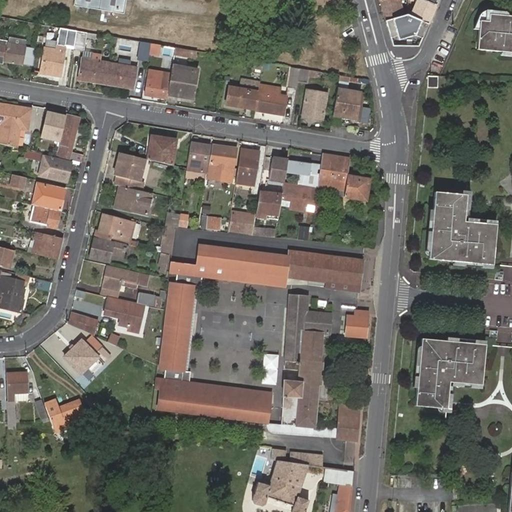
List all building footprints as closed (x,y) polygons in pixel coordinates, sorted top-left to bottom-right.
[(126,0),(74,0),(74,5),(124,13),(126,0)] [(386,22),(408,16),(408,12),(403,13),(399,0),(389,0),(381,2),(386,22)] [(428,24),(436,6),(420,0),(408,0),(408,12),(408,16),(428,24)] [(408,16),(386,22),(392,46),(418,46),(428,24),(408,16)] [(511,17),(487,16),(487,24),(478,23),(475,52),(511,53),(511,17)] [(77,31),(60,28),(57,43),(56,52),(45,50),(41,70),(50,72),(49,75),(59,77),(64,45),(74,47),(77,31)] [(74,47),(74,48),(84,50),(86,38),(96,39),(97,35),(77,31),(74,47)] [(140,42),(114,38),(113,44),(139,48),(140,42)] [(0,61),(4,62),(23,65),(23,64),(25,47),(26,47),(7,43),(7,41),(0,39),(0,61)] [(56,52),(57,43),(46,42),(45,50),(56,52)] [(151,44),(140,42),(139,48),(137,60),(148,61),(150,49),(151,44)] [(36,49),(25,47),(23,64),(33,66),(36,49)] [(197,58),(198,52),(176,48),(175,53),(174,55),(197,58)] [(91,82),(106,85),(109,64),(101,62),(102,56),(93,54),(92,60),(82,58),(79,76),(92,78),(91,82)] [(225,56),(223,70),(231,71),(233,58),(225,56)] [(264,63),(254,62),(252,69),(262,71),(264,63)] [(109,64),(106,85),(121,88),(121,84),(134,85),(137,69),(109,64)] [(171,74),(167,95),(192,100),(196,72),(172,68),(171,74)] [(287,89),(297,90),(298,82),(300,70),(291,68),(287,89)] [(144,96),(166,100),(167,95),(171,74),(149,70),(144,96)] [(300,70),(298,82),(307,84),(308,76),(318,78),(319,73),(300,70)] [(437,89),(438,77),(428,76),(427,88),(437,89)] [(230,88),(227,105),(255,110),(258,93),(260,85),(260,84),(242,80),(241,90),(230,88)] [(280,88),(260,85),(258,93),(279,96),(280,88)] [(307,90),(302,113),(313,115),(312,119),(322,121),(327,94),(307,90)] [(338,91),(333,117),(357,120),(361,94),(338,91)] [(258,93),(255,110),(283,115),(286,98),(279,96),(258,93)] [(29,109),(0,104),(0,124),(0,125),(0,141),(15,146),(18,128),(19,123),(13,122),(14,115),(28,117),(29,109)] [(59,142),(65,116),(45,112),(40,138),(59,142)] [(28,117),(14,115),(13,122),(19,123),(18,128),(26,129),(28,117)] [(78,119),(65,116),(59,142),(56,156),(81,163),(82,157),(69,154),(78,119)] [(37,146),(39,135),(35,134),(32,145),(30,144),(29,148),(36,150),(37,146)] [(151,138),(146,160),(171,166),(174,149),(166,147),(166,140),(151,138)] [(175,142),(166,140),(166,147),(174,149),(175,142)] [(210,145),(190,142),(186,169),(186,171),(190,171),(191,165),(202,166),(202,172),(206,172),(210,145)] [(213,146),(209,173),(232,176),(237,149),(213,146)] [(41,162),(38,176),(65,183),(70,162),(25,150),(23,157),(28,159),(41,162)] [(259,154),(240,150),(235,180),(235,183),(254,186),(259,154)] [(111,164),(129,168),(132,158),(114,154),(111,164)] [(348,175),(351,160),(322,156),(320,166),(317,188),(339,191),(338,201),(338,203),(342,203),(344,197),(348,175)] [(286,171),(287,161),(272,159),(268,181),(283,183),(286,171)] [(299,173),(296,187),(283,185),(281,197),(281,200),(290,201),(289,209),(304,212),(305,204),(310,204),(312,190),(313,185),(304,184),(304,179),(308,180),(311,164),(287,160),(287,161),(286,171),(299,173)] [(312,190),(317,191),(317,188),(320,166),(311,164),(308,180),(304,179),(304,184),(313,185),(312,190)] [(9,185),(22,188),(24,178),(12,175),(9,185)] [(356,176),(348,175),(344,197),(366,202),(369,180),(356,178),(356,176)] [(31,204),(59,210),(64,191),(36,184),(31,204)] [(147,193),(123,188),(121,199),(118,198),(116,208),(148,216),(151,206),(144,204),(147,193)] [(151,206),(153,195),(147,193),(144,204),(151,206)] [(281,197),(258,194),(255,213),(278,217),(281,200),(281,197)] [(461,224),(464,197),(432,194),(426,261),(490,267),(494,227),(461,224)] [(29,221),(46,225),(46,226),(55,229),(59,214),(33,207),(29,221)] [(230,213),(226,234),(248,237),(250,230),(251,221),(235,219),(235,215),(235,213),(230,213)] [(134,221),(125,219),(125,220),(102,214),(98,231),(98,232),(107,234),(106,237),(110,238),(110,239),(128,244),(134,221)] [(166,230),(173,232),(174,229),(177,229),(177,227),(179,216),(165,214),(161,229),(165,229),(166,230)] [(179,216),(177,227),(184,227),(186,215),(179,214),(179,216)] [(200,230),(217,232),(219,219),(207,218),(206,225),(200,225),(200,230)] [(164,236),(165,229),(161,229),(148,225),(146,232),(164,236)] [(163,255),(170,256),(173,232),(166,230),(163,255)] [(252,230),(251,237),(274,239),(275,233),(252,230)] [(95,238),(105,241),(106,237),(107,234),(98,232),(98,231),(97,231),(95,238)] [(36,238),(32,254),(57,260),(62,239),(45,234),(44,240),(36,238)] [(109,263),(111,252),(121,254),(122,249),(124,249),(125,246),(93,239),(89,258),(109,263)] [(198,246),(195,265),(285,277),(331,283),(330,288),(357,292),(362,261),(288,251),(287,257),(198,246)] [(0,265),(9,268),(14,251),(0,247),(0,265)] [(161,256),(160,268),(162,269),(162,275),(167,276),(168,257),(161,256)] [(168,273),(176,274),(201,277),(283,287),(285,277),(195,265),(170,262),(168,273)] [(118,292),(119,286),(121,281),(134,284),(146,287),(148,277),(106,267),(101,288),(118,292)] [(29,277),(15,273),(14,276),(13,279),(10,278),(11,276),(1,274),(0,275),(0,297),(3,298),(1,305),(0,309),(20,314),(23,300),(21,300),(19,299),(20,293),(22,293),(23,289),(21,288),(22,283),(27,283),(29,277)] [(165,369),(164,379),(188,382),(189,371),(183,370),(193,285),(200,286),(201,277),(176,274),(175,283),(170,283),(158,368),(165,369)] [(121,281),(119,286),(133,289),(134,284),(121,281)] [(76,290),(74,297),(83,299),(85,292),(76,290)] [(141,304),(164,310),(165,300),(139,294),(137,304),(141,304)] [(137,321),(141,304),(137,304),(109,297),(105,314),(118,316),(116,325),(124,326),(124,329),(135,331),(137,321)] [(288,297),(284,363),(286,363),(286,371),(298,372),(298,384),(283,383),(280,425),(315,428),(317,387),(319,386),(321,363),(319,363),(320,334),(328,334),(329,315),(306,314),(307,298),(288,297)] [(367,338),(369,313),(358,312),(357,317),(346,317),(345,336),(367,338)] [(88,334),(94,337),(98,323),(69,316),(68,322),(66,324),(88,334)] [(88,334),(81,341),(94,354),(96,353),(101,348),(88,334)] [(81,341),(64,357),(80,375),(98,358),(94,354),(81,341)] [(479,387),(483,347),(419,341),(413,408),(444,411),(447,384),(479,387)] [(110,356),(101,348),(96,353),(104,362),(110,356)] [(6,402),(6,418),(13,419),(14,401),(14,393),(27,393),(26,374),(8,374),(8,402),(6,402)] [(164,379),(156,378),(154,388),(159,389),(269,404),(270,393),(188,382),(164,379)] [(269,404),(159,389),(157,408),(266,424),(269,404)] [(14,393),(14,401),(27,401),(27,393),(14,393)] [(41,420),(47,418),(40,400),(35,402),(41,420)] [(55,433),(86,422),(79,401),(57,409),(54,402),(45,404),(55,433)] [(339,418),(359,419),(360,408),(340,407),(339,418)] [(90,416),(102,429),(109,423),(97,409),(90,416)] [(337,441),(357,441),(359,419),(339,418),(337,441)] [(360,442),(349,441),(347,462),(358,463),(360,442)] [(272,452),(270,461),(276,463),(268,487),(256,483),(250,502),(252,505),(259,507),(263,506),(265,498),(293,508),(291,511),(304,511),(308,502),(296,498),(306,466),(289,464),(284,463),(285,454),(272,452)] [(306,466),(321,468),(321,457),(290,453),(289,464),(306,466)] [(353,488),(354,473),(327,469),(325,484),(338,486),(353,488)] [(351,511),(353,488),(338,486),(336,505),(332,504),(330,511),(351,511)]
